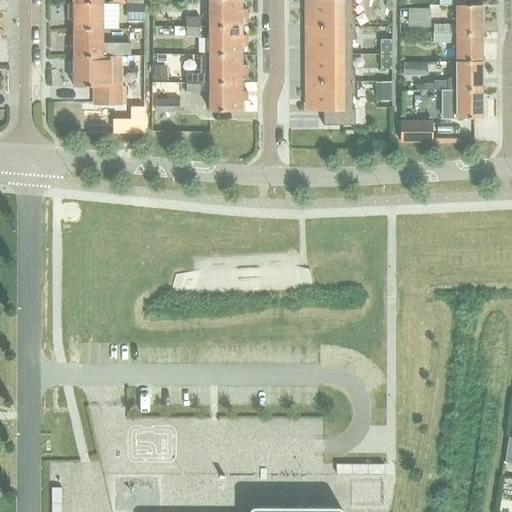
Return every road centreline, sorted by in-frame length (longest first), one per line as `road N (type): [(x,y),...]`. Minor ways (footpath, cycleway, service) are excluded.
road 1 (residential): [(30,511),(27,158)]
road 2 (residential): [(268,174),(511,165)]
road 3 (residential): [(27,158),(268,174)]
road 4 (residential): [(276,0),(268,174)]
road 5 (residential): [(27,0),(27,158)]
